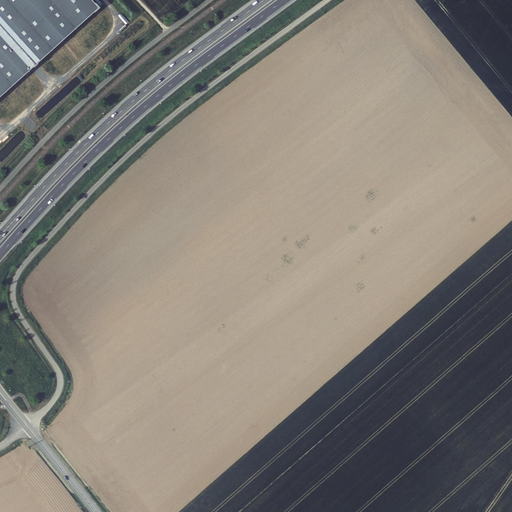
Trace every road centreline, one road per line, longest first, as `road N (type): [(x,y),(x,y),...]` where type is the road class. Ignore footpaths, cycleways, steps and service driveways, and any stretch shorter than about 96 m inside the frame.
road 1 (trunk): [(0,254),(133,116),(284,0)]
road 2 (trunk): [(264,0),(99,131),(0,236)]
road 3 (tertiary): [(8,403),(96,511)]
